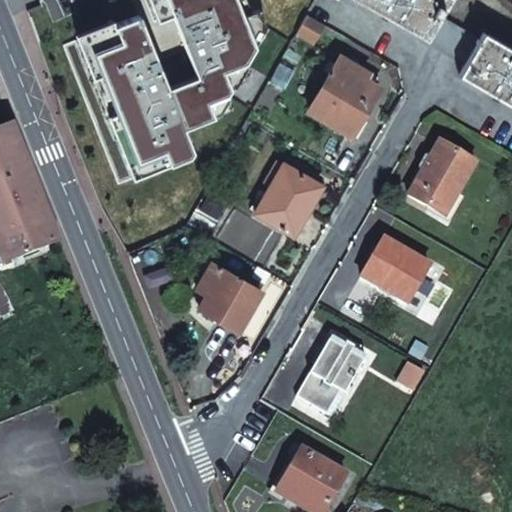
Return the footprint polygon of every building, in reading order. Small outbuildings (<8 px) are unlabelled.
[(117,139),(133,178),(190,156),(193,150),(184,127),(216,115),(211,101),(227,95),(231,87),(225,71),(245,62),(267,25),(259,4),(242,11),(237,0),(149,0),(158,21),(168,17),(192,75),(167,85),(139,14),(115,24),(88,35),(128,135),(117,139)] [(440,15),(448,0),(359,0),(426,39),(466,62),(459,74),(511,104),(511,49),(483,33),(480,38),(440,15)] [(306,13),(302,21),(319,30),(323,23),(306,13)] [(88,35),(115,24),(113,19),(76,34),(117,139),(128,135),(88,35)] [(360,118),(378,87),(363,78),(367,71),(340,56),(309,111),(345,132),(355,115),(360,118)] [(245,62),(225,71),(231,87),(235,86),(247,65),(245,62)] [(211,101),(216,115),(220,113),(228,98),(227,95),(211,101)] [(345,132),(351,135),(360,118),(355,115),(345,132)] [(24,254),(60,240),(13,124),(0,129),(0,251),(4,262),(14,258),(24,254)] [(439,142),(408,196),(427,207),(430,202),(446,213),(475,163),(439,142)] [(288,232),(301,209),(306,211),(321,185),(283,163),(269,186),(268,186),(263,196),(254,212),(288,232)] [(427,207),(444,217),(446,213),(430,202),(427,207)] [(301,209),(288,232),(293,235),(306,211),(301,209)] [(383,239),(361,276),(407,303),(419,284),(429,266),(383,239)] [(27,262),(24,254),(14,258),(17,266),(27,262)] [(211,262),(197,289),(206,294),(198,307),(238,330),(260,290),(211,262)] [(0,279),(0,316),(15,308),(0,279)] [(427,288),(419,284),(407,303),(416,308),(427,288)] [(296,397),(326,414),(340,392),(344,394),(365,357),(330,337),(330,338),(326,336),(311,362),(316,365),(321,368),(317,377),(311,374),(308,379),(306,379),(296,397)] [(413,384),(425,365),(408,355),(397,375),(413,384)] [(316,365),(311,374),(317,377),(321,368),(316,365)] [(340,392),(326,414),(331,417),(344,394),(340,392)] [(322,511),(345,473),(302,448),(276,493),(308,511),(322,511)]
